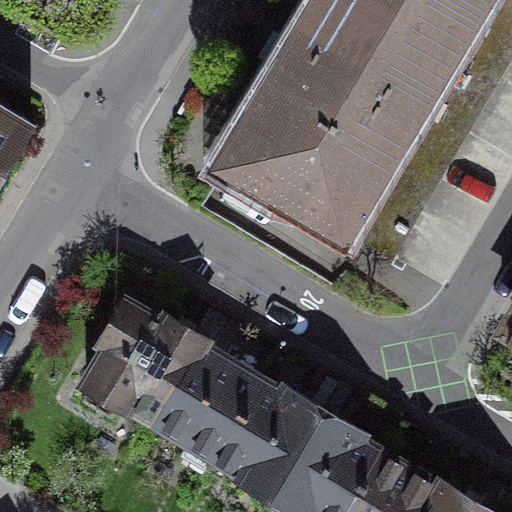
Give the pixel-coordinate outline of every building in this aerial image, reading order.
[(511,54),(511,11),(493,0),(323,0),(298,42),(229,157),(227,159),(339,226),(340,225),(392,256),(511,54)] [(511,0),(493,0),(511,11),(511,0)] [(0,171),(31,120),(29,119),(29,120),(0,102),(0,171)] [(154,417),(202,337),(183,326),(164,314),(162,319),(127,298),(102,341),(106,343),(85,379),(128,405),(129,402),(154,417)] [(204,338),(202,337),(154,417),(215,453),(260,377),(231,360),(201,342),(204,338)] [(282,390),(260,377),(215,453),(244,471),(243,474),(273,492),(322,409),(303,397),(284,386),(282,390)] [(341,420),(322,409),(273,492),(304,510),(305,508),(312,511),(342,511),(380,449),(358,436),(360,432),(341,420)] [(409,466),(380,449),(342,511),(424,511),(443,481),(440,479),(438,484),(409,466)] [(494,511),(472,498),(443,481),(424,511),(494,511)]
